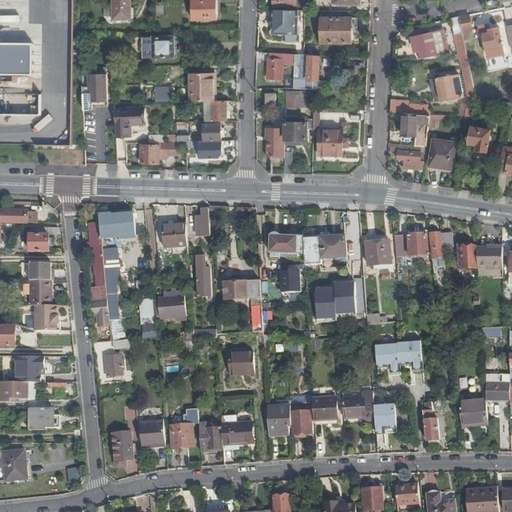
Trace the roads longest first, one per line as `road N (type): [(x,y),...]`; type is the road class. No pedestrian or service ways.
road 1 (residential): [(511,462),(313,467),(163,480),(101,494)]
road 2 (residential): [(101,494),(68,184)]
road 3 (residential): [(250,0),(248,189)]
road 4 (secondary): [(248,189),(68,184)]
road 5 (residential): [(383,18),(375,193)]
road 6 (secondary): [(511,214),(375,193)]
road 7 (secondary): [(375,193),(248,189)]
